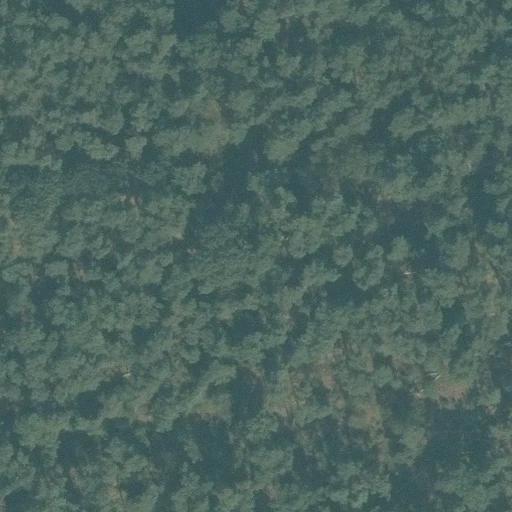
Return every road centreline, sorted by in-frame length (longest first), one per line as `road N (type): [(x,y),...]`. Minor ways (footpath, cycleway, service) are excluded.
road 1 (track): [(238,511),(211,166),(0,185)]
road 2 (track): [(198,0),(211,166),(511,140)]
